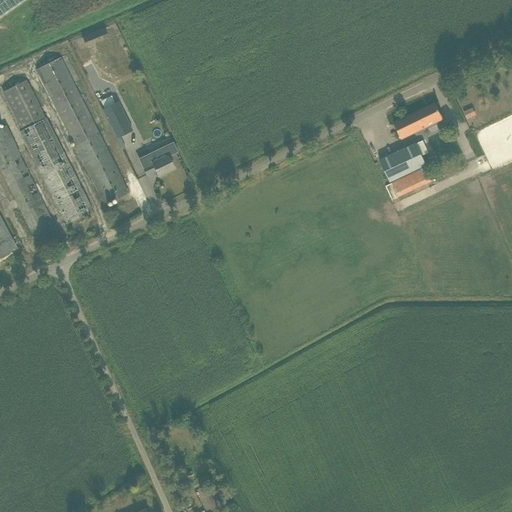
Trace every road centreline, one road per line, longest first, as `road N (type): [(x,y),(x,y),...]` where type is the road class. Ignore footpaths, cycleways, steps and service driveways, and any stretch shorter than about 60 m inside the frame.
road 1 (unclassified): [(58,265),(511,44)]
road 2 (unclassified): [(167,511),(58,265)]
